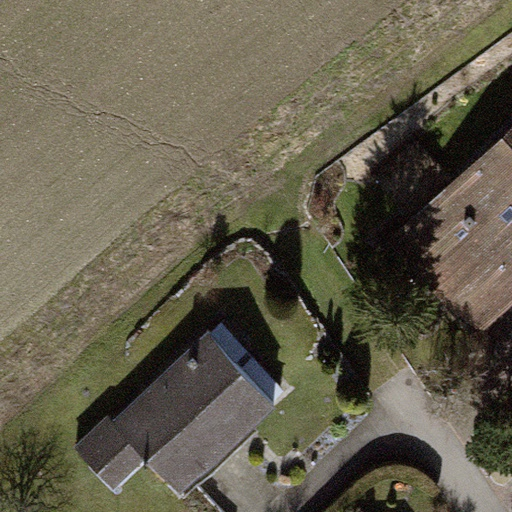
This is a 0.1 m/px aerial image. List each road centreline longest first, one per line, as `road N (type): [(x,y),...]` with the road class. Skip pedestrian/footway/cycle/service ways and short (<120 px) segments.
road 1 (residential): [(408,401),(292,511)]
road 2 (residential): [(482,511),(408,401)]
